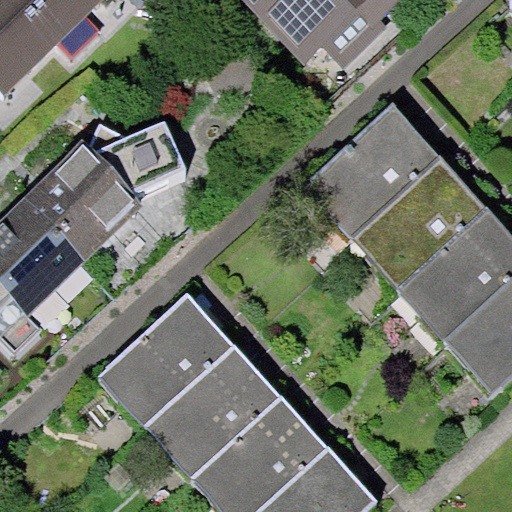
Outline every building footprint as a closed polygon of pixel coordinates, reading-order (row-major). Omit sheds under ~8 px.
[(111,0),(0,0),(0,104),(4,109),(114,3),(111,0)] [(234,0),(317,88),(411,0),(234,0)] [(511,379),(511,250),(393,121),(300,206),(483,406),(511,379)] [(0,237),(0,346),(19,364),(44,343),(29,327),(141,221),(128,210),(196,188),(179,141),(150,153),(96,131),(81,161),(0,237)] [(371,511),(375,509),(184,310),(97,394),(210,511),(371,511)]
